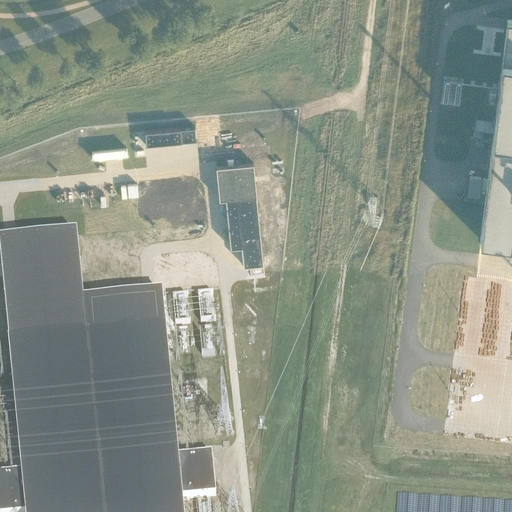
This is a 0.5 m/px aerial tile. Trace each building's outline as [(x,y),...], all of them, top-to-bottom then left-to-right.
[(475,113),(473,126),(493,128),(480,239),(511,243),(511,231),(511,18),(507,18),(495,116),(475,113)] [(145,131),(146,144),(196,140),(195,127),(145,131)] [(270,135),(252,136),(252,148),(271,147),(270,135)] [(126,147),(92,150),(92,158),(127,154),(126,147)] [(258,194),(255,161),(217,165),(220,198),(226,197),(231,247),(242,246),(244,263),(254,262),(254,263),(263,262),(258,203),(257,194),(258,194)] [(468,209),(467,225),(480,225),(480,209),(468,209)] [(21,473),(0,475),(0,511),(182,511),(181,501),(216,498),(212,455),(177,459),(176,447),(173,417),(171,395),(166,347),(165,328),(163,328),(160,296),(83,303),(76,236),(0,243),(0,255),(9,343),(15,407),(17,434),(20,462),(21,473)] [(473,278),(472,289),(481,290),(482,279),(473,278)] [(178,324),(217,322),(216,295),(176,297),(178,324)] [(217,344),(212,344),(212,346),(205,346),(205,356),(217,355),(217,344)]
